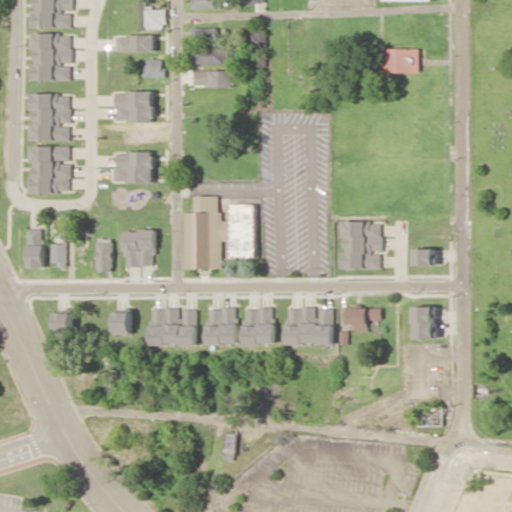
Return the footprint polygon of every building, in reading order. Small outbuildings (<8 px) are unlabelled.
[(72,27),(72,13),(64,13),(64,9),(72,9),(72,0),(34,0),(34,11),(33,11),(33,27),(72,27)] [(222,8),(221,0),(191,0),(192,9),(222,8)] [(166,8),(147,9),(147,2),(140,2),(140,29),(166,29),(166,8)] [(219,27),(194,27),(193,40),(218,41),(219,27)] [(269,58),(268,29),(252,29),(253,58),(269,58)] [(33,80),(72,80),(72,64),(73,33),(34,33),(34,64),(33,64),(33,80)] [(156,35),(117,36),(117,52),(156,51),(156,35)] [(230,48),(195,47),(194,65),(230,66),(230,48)] [(420,73),(420,48),(384,49),(384,73),(420,73)] [(145,58),(144,77),(165,78),(165,59),(145,58)] [(234,70),(195,70),(195,86),(234,87),(234,70)] [(156,121),(155,90),(116,91),(117,122),(156,121)] [(32,140),(71,140),(71,124),(72,124),(72,93),(33,93),(33,123),(32,123),(32,140)] [(72,145),(33,145),(33,162),(34,162),(34,192),(72,192),(72,162),(72,145)] [(155,183),(155,151),(128,151),(128,160),(117,160),(117,182),(155,183)] [(186,212),(186,268),(224,268),(224,241),(231,241),(231,221),(221,221),(221,196),(197,196),(197,212),(186,212)] [(232,205),(234,257),(258,256),(257,204),(232,205)] [(343,269),(381,268),(381,252),(382,252),(382,221),(343,222),(343,252),(342,252),(343,269)] [(44,228),(28,229),(29,268),(45,267),(44,228)] [(156,229),(125,230),(125,266),(156,265),(156,229)] [(114,241),(99,241),(99,271),(114,271),(114,241)] [(68,265),(68,243),(52,243),(52,265),(68,265)] [(413,265),(437,265),(437,248),(413,248),(413,265)] [(437,306),(413,306),(413,338),(438,338),(437,306)] [(383,308),(347,307),(347,324),(355,324),(355,331),(368,332),(369,319),(382,320),(383,308)] [(239,308),(208,309),(209,344),(240,344),(239,308)] [(245,344),(277,344),(277,308),(246,308),(245,344)] [(335,344),(335,308),(319,309),(319,308),(288,308),(288,344),(335,344)] [(199,309),(152,309),(151,345),(198,345),(199,309)] [(56,331),(73,331),(73,312),(57,311),(56,331)] [(116,334),(132,334),(133,312),(116,312),(116,334)] [(236,460),(237,433),(226,433),(225,459),(236,460)]
